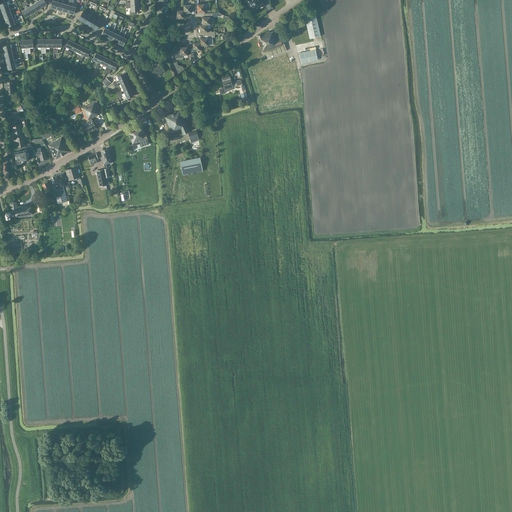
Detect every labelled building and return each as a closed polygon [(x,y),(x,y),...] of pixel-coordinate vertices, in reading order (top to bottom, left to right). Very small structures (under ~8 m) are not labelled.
[(52,0),(50,7),(56,9),(58,2),(58,0),(56,0),(56,1),(52,0)] [(64,4),(62,11),(68,12),(70,6),(71,3),(71,0),(69,0),(67,5),(64,4)] [(205,12),(205,4),(197,4),(197,1),(196,0),(193,0),(194,1),(194,10),(197,9),(197,12),(205,12)] [(246,0),(252,10),(255,8),(256,9),(260,7),(260,8),(265,5),(261,0),(246,0)] [(0,3),(0,4),(2,10),(9,7),(15,5),(14,3),(8,5),(7,1),(0,3)] [(36,10),(42,7),(38,1),(33,4),(36,10)] [(192,10),(194,10),(194,1),(191,1),(191,5),(183,5),(184,10),(184,13),(192,13),(192,10)] [(159,7),(157,7),(157,15),(165,14),(165,13),(165,7),(168,6),(168,3),(159,4),(159,7)] [(31,14),(36,10),(33,4),(27,8),(31,14)] [(139,4),(126,5),(126,8),(131,8),(131,11),(130,11),(130,15),(135,15),(135,11),(139,11),(139,4)] [(4,15),(11,13),(10,10),(16,7),(15,5),(9,7),(2,10),(4,15)] [(26,17),(31,14),(27,8),(22,11),(26,17)] [(184,18),(184,13),(184,10),(176,10),(176,14),(168,15),(168,18),(177,17),(177,19),(184,18)] [(87,14),(82,11),(78,19),(83,22),(87,14)] [(204,17),(202,17),(202,25),(207,24),(207,25),(210,24),(214,24),(213,17),(215,17),(215,12),(204,13),(204,14),(204,17)] [(6,21),(13,18),(11,13),(4,15),(6,21)] [(310,38),(320,36),(315,13),(305,16),(310,38)] [(92,17),(87,14),(83,22),(87,24),(92,17)] [(15,24),(14,21),(20,19),(19,16),(15,18),(13,18),(6,21),(8,27),(15,24)] [(96,19),(92,17),(87,24),(92,27),(96,19)] [(101,22),(96,19),(92,27),(96,30),(101,22)] [(110,31),(107,37),(112,40),(116,34),(112,32),(116,24),(114,23),(113,25),(110,31)] [(105,28),(101,34),(107,37),(110,31),(113,25),(111,24),(108,30),(105,28)] [(202,25),(199,25),(200,33),(203,32),(203,35),(212,35),(215,35),(214,32),(211,32),(211,31),(210,30),(208,31),(208,29),(210,28),(210,24),(207,25),(207,24),(202,25)] [(116,34),(112,40),(118,43),(124,30),(125,28),(123,26),(121,29),(122,29),(119,35),(116,34)] [(124,30),(118,43),(124,45),(127,39),(123,37),(126,32),(124,30)] [(269,56),(286,50),(282,38),(279,39),(276,30),(270,33),(269,32),(262,34),(256,36),(262,53),(263,55),(268,53),(269,56)] [(203,38),(200,38),(200,42),(201,46),(201,48),(208,48),(208,46),(209,46),(208,38),(212,38),(215,38),(215,35),(212,35),(203,35),(203,38)] [(68,40),(65,46),(71,49),(74,42),(68,40)] [(74,42),(71,49),(76,51),(79,45),(74,42)] [(193,48),(190,48),(191,57),(194,57),(194,51),(201,51),(201,48),(201,46),(200,42),(195,43),(193,43),(193,48)] [(79,45),(76,51),(80,53),(78,55),(77,59),(79,60),(85,48),(79,45)] [(180,50),(175,51),(175,58),(184,57),(184,55),(188,55),(188,57),(191,57),(190,48),(188,49),(187,47),(180,47),(180,50)] [(85,48),(79,60),(81,61),(83,58),(84,55),(87,57),(90,50),(85,48)] [(301,64),(317,60),(315,50),(299,53),(301,64)] [(170,53),(170,52),(160,59),(162,62),(170,57),(170,53)] [(96,68),(101,55),(96,53),(93,59),(96,61),(95,64),(93,67),(96,68)] [(104,64),(107,58),(101,55),(96,68),(98,69),(99,66),(101,63),(104,64)] [(106,73),(112,61),(107,58),(104,64),(107,66),(105,69),(104,72),(106,73)] [(14,62),(7,64),(8,70),(16,68),(15,64),(21,63),(21,61),(17,61),(14,62)] [(115,70),(118,63),(112,61),(106,73),(109,74),(112,68),(115,70)] [(161,70),(163,69),(160,65),(151,71),(155,77),(162,72),(161,70)] [(117,83),(120,82),(126,79),(124,73),(117,76),(119,80),(116,81),(113,82),(114,85),(117,83)] [(219,89),(220,94),(225,93),(225,91),(233,89),(232,85),(235,84),(236,86),(242,85),(241,79),(231,82),(230,76),(221,78),(224,88),(219,89)] [(14,81),(15,81),(14,77),(8,78),(9,81),(6,82),(6,89),(7,89),(7,94),(15,94),(14,81)] [(106,78),(102,82),(104,84),(103,86),(104,89),(111,82),(106,78)] [(122,87),(129,85),(126,79),(120,82),(122,87)] [(125,93),(131,90),(129,85),(122,87),(125,93)] [(120,98),(126,95),(127,99),(134,96),(131,90),(125,93),(122,94),(119,95),(120,98)] [(98,111),(101,109),(97,101),(81,109),(87,120),(89,119),(90,122),(83,126),(87,133),(97,128),(93,120),(91,118),(96,116),(96,115),(99,113),(98,111)] [(20,118),(19,112),(19,110),(22,108),(21,106),(16,108),(17,111),(17,112),(10,113),(11,120),(20,118)] [(182,134),(189,131),(180,110),(165,117),(171,133),(175,131),(175,132),(180,130),(182,134)] [(15,147),(25,145),(21,124),(11,126),(14,142),(11,142),(12,147),(15,147)] [(128,130),(132,143),(133,145),(147,140),(143,126),(139,127),(139,126),(128,130)] [(48,129),(41,134),(44,139),(46,138),(48,141),(52,139),(50,135),(51,135),(48,129)] [(191,141),(198,138),(196,131),(188,133),(191,141)] [(48,145),(56,159),(69,151),(62,137),(54,142),(48,145)] [(19,151),(15,152),(17,162),(29,160),(29,159),(34,158),(32,148),(27,149),(27,147),(19,149),(19,151)] [(40,148),(35,149),(36,152),(37,156),(40,156),(41,160),(47,159),(45,150),(41,151),(40,148)] [(109,149),(101,151),(104,167),(104,170),(105,177),(110,176),(109,168),(107,168),(106,164),(112,163),(109,149)] [(96,159),(98,158),(96,153),(88,156),(91,165),(97,163),(96,159)] [(183,174),(203,170),(200,158),(180,162),(183,174)] [(69,180),(79,177),(77,167),(66,170),(69,180)] [(103,170),(97,171),(100,186),(106,185),(104,177),(104,176),(103,170)] [(63,186),(68,185),(66,177),(64,177),(63,174),(53,177),(54,181),(56,189),(57,188),(59,196),(60,196),(62,202),(68,201),(63,186)] [(50,192),(52,191),(48,182),(42,184),(46,193),(50,192)] [(18,207),(17,203),(13,202),(10,204),(11,210),(15,211),(16,216),(20,217),(29,216),(32,214),(31,206),(27,205),(18,207)]
